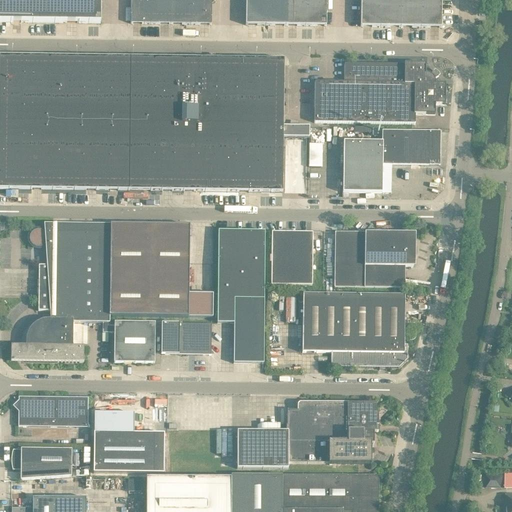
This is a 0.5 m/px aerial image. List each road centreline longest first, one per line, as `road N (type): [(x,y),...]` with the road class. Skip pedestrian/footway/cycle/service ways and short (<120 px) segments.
road 1 (unclassified): [(469,50),(0,43)]
road 2 (unclassified): [(458,214),(0,211)]
road 3 (unclassified): [(424,389),(0,385)]
road 4 (unclassified): [(456,511),(511,180)]
road 5 (unclassified): [(424,389),(458,214)]
road 6 (unknown): [(294,48),(293,212)]
road 7 (unclassified): [(461,175),(469,50)]
road 8 (unclassified): [(401,511),(424,389)]
